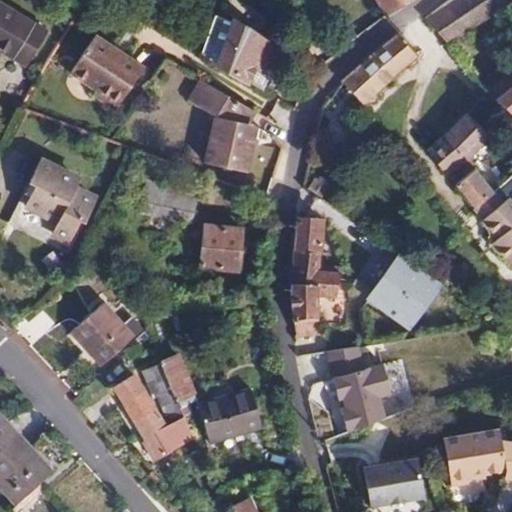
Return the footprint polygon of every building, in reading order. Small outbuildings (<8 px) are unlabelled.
[(373,0),(384,16),(411,0),(373,0)] [(511,0),(449,0),(423,19),(448,46),(511,2),(511,0)] [(0,4),(0,49),(30,67),(50,32),(0,4)] [(199,55),(215,65),(215,68),(246,83),(260,91),(270,74),(263,71),(271,49),(259,41),(260,40),(232,24),(230,27),(214,18),(199,55)] [(98,29),(70,65),(96,84),(93,87),(115,104),(145,64),(98,29)] [(367,55),(341,82),(361,105),(414,58),(396,33),(367,55)] [(223,99),(197,85),(186,104),(211,119),(201,164),(242,173),(251,138),(243,136),(245,125),(248,111),(223,99)] [(511,86),(493,102),(511,118),(511,86)] [(470,114),(427,150),(445,172),(454,165),(488,137),(470,114)] [(243,136),(251,138),(254,127),(245,125),(243,136)] [(37,184),(27,205),(57,221),(52,231),(72,242),(83,221),(87,222),(97,201),(76,190),(80,180),(40,160),(31,180),(37,184)] [(474,207),(492,192),(469,166),(461,173),(452,181),(474,207)] [(201,194),(160,186),(157,205),(173,209),(171,223),(195,226),(201,194)] [(499,201),(492,192),(474,207),(482,216),(479,218),(495,237),(491,241),(510,265),(511,263),(511,204),(505,197),(499,201)] [(295,282),(296,338),(319,335),(320,299),(337,298),(344,274),(321,274),(322,221),(297,220),(295,282)] [(240,231),(205,228),(202,268),(237,270),(240,231)] [(439,291),(399,261),(370,300),(411,331),(430,308),(445,320),(457,304),(439,291)] [(72,333),(88,350),(93,347),(107,363),(144,330),(134,318),(123,327),(104,305),(72,333)] [(362,346),(329,356),(351,433),(387,423),(379,397),(396,393),(388,363),(368,369),(362,346)] [(93,347),(88,350),(102,367),(107,363),(93,347)] [(178,356),(159,364),(169,388),(177,403),(196,394),(178,356)] [(169,388),(159,364),(142,371),(154,395),(159,393),(169,388)] [(160,462),(194,441),(185,421),(166,433),(136,380),(118,390),(160,462)] [(169,388),(159,393),(173,424),(184,419),(177,403),(169,388)] [(251,390),(199,406),(211,446),(263,430),(251,390)] [(0,451),(16,437),(0,419),(0,451)] [(444,444),(451,489),(470,486),(469,480),(503,474),(503,477),(511,478),(511,442),(500,441),(499,434),(444,444)] [(16,437),(0,451),(0,486),(15,502),(48,470),(16,437)] [(417,460),(364,468),(370,507),(423,497),(417,460)] [(251,511),(246,503),(227,511),(251,511)]
